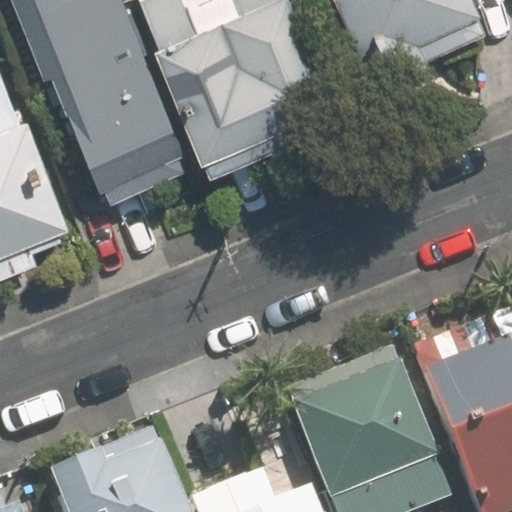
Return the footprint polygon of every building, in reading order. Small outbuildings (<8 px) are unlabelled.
[(19,0),(44,64),(54,61),(103,193),(172,167),(165,148),(187,140),(134,0),(19,0)] [(145,0),(208,168),(347,116),(303,0),(145,0)] [(341,0),(370,63),(488,9),(483,0),(341,0)] [(0,265),(0,267),(43,253),(37,235),(75,222),(37,108),(25,112),(5,50),(0,51),(0,265)] [(511,511),(511,307),(421,348),(493,511),(511,511)] [(321,475),(336,511),(434,511),(466,498),(400,346),(286,396),(321,475)] [(58,468),(76,511),(198,511),(165,433),(137,446),(133,436),(58,468)] [(206,511),(327,511),(313,479),(279,494),(265,461),(198,491),(206,511)] [(27,511),(24,504),(12,509),(0,483),(0,511),(27,511)]
